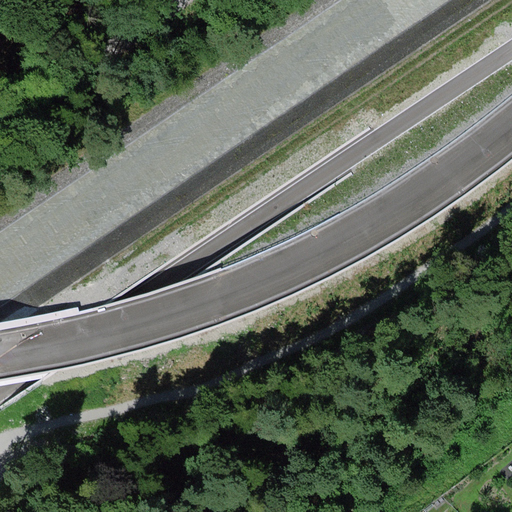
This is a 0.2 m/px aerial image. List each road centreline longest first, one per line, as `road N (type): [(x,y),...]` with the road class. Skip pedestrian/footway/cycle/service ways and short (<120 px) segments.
road 1 (primary): [(0,354),(111,332),(277,273),(410,200),(511,127)]
road 2 (unclassified): [(0,136),(185,0)]
